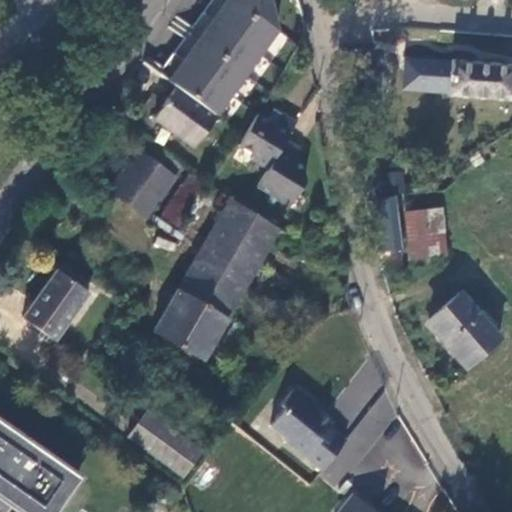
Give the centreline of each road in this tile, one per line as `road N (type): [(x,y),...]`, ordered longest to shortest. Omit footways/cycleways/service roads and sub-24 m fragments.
road 1 (residential): [(314,0),(357,256),(376,314)]
road 2 (residential): [(0,216),(159,0)]
road 3 (residential): [(376,314),(419,405),(487,511)]
road 4 (residential): [(511,240),(376,314)]
